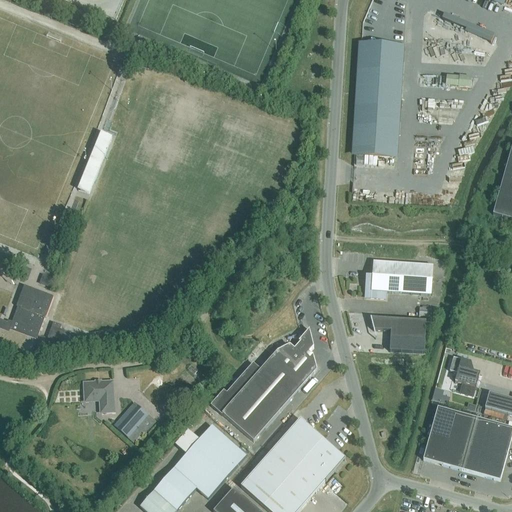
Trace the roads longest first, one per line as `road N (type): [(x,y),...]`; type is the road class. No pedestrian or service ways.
road 1 (track): [(44,380),(159,358),(283,237),(445,242),(511,257)]
road 2 (unclassified): [(345,0),(326,277),(379,479)]
road 3 (unclassified): [(379,479),(503,511)]
